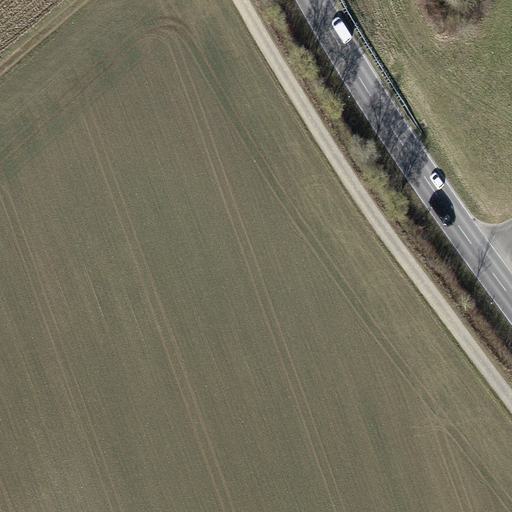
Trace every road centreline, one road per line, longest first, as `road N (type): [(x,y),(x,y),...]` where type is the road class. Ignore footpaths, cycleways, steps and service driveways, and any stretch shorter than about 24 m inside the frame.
road 1 (track): [(245,0),(511,390)]
road 2 (secondary): [(316,0),(511,288)]
road 3 (track): [(92,0),(0,78)]
